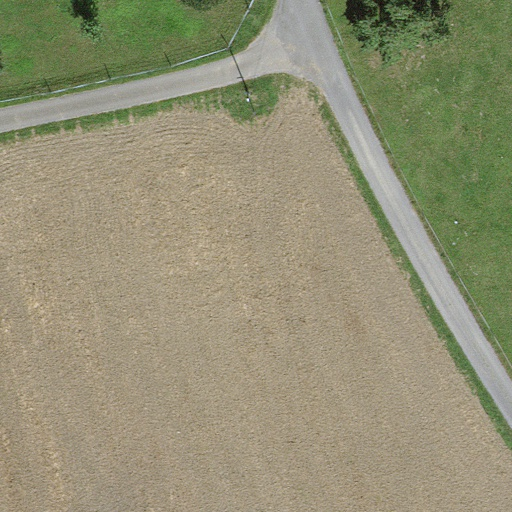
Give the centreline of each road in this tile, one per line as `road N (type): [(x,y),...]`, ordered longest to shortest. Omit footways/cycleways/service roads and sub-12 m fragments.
road 1 (track): [(312,61),(511,420)]
road 2 (residential): [(293,0),(312,61),(0,129)]
